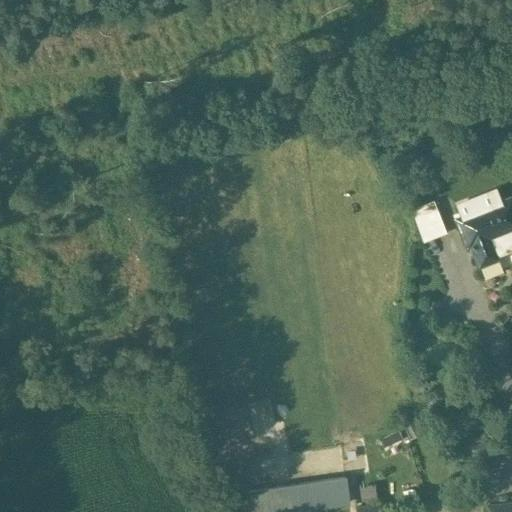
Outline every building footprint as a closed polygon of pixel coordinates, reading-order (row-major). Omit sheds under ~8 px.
[(497,189),(456,205),(460,217),(456,218),(467,247),(469,246),(470,248),(472,248),(479,265),(498,258),(496,252),(503,249),(504,252),(511,249),(511,196),(501,201),(497,189)] [(434,202),(411,211),(423,241),(446,232),(434,202)] [(345,476),(290,484),(294,510),(348,501),(345,476)] [(290,484),(236,492),(239,511),(277,511),(294,510),(290,484)] [(511,511),(511,503),(492,506),(492,511),(511,511)]
